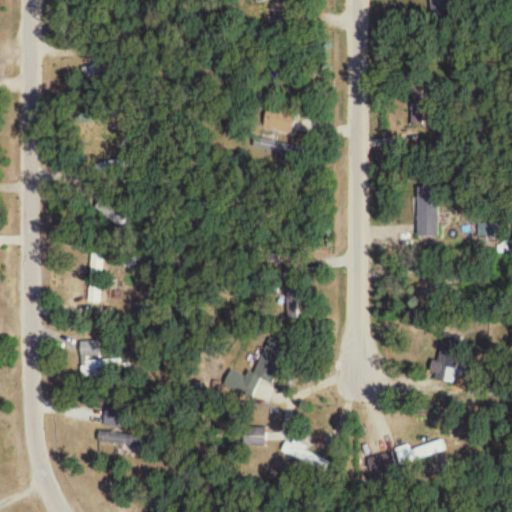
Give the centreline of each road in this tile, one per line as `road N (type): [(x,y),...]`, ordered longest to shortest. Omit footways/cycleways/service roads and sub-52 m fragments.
road 1 (residential): [(36,0),(43,442),(70,511)]
road 2 (residential): [(363,0),(363,417)]
